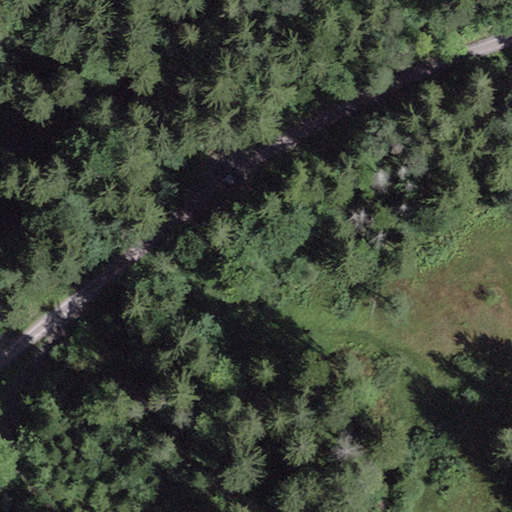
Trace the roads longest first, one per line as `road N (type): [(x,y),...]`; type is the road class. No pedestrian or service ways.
road 1 (track): [(511,44),(324,117),(237,174)]
road 2 (track): [(237,174),(0,363)]
